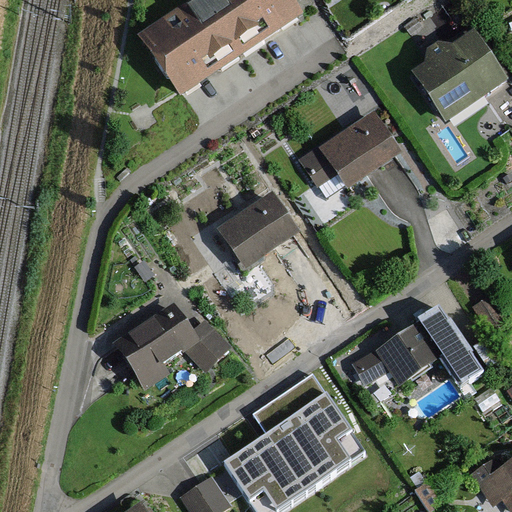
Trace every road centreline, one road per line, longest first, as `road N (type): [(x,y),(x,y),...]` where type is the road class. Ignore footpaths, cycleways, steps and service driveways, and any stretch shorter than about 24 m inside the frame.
road 1 (residential): [(48,511),(99,216),(129,184),(334,47)]
road 2 (residential): [(79,511),(511,224)]
